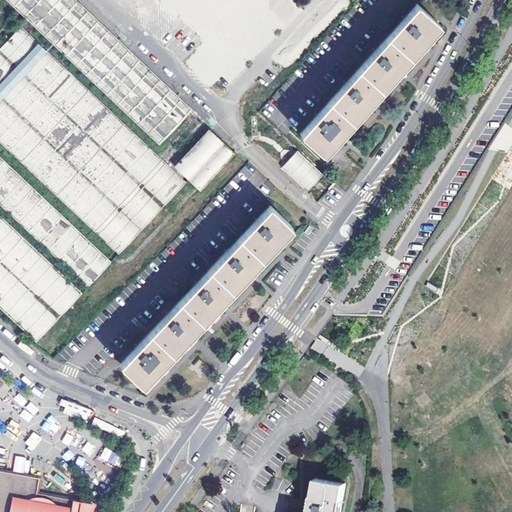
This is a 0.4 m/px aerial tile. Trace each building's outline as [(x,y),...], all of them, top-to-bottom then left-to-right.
[(160,142),(190,110),(74,0),(9,0),(19,9),(160,142)] [(172,0),(211,35),(188,60),(188,67),(207,85),(275,11),(274,0),(172,0)] [(286,72),(354,2),(352,0),(331,0),(273,60),(286,72)] [(302,134),(325,154),(340,138),(370,103),(399,71),(428,37),(439,24),(416,3),(302,134)] [(19,26),(0,47),(0,140),(119,253),(185,182),(19,26)] [(235,154),(209,129),(173,166),(200,191),(235,154)] [(0,157),(0,202),(88,286),(111,263),(0,157)] [(120,364),(142,385),(160,366),(182,344),(187,338),(221,303),(250,272),(279,242),(296,224),(273,203),(120,364)] [(0,216),(0,305),(37,340),(81,293),(0,216)] [(33,432),(24,443),(33,450),(41,438),(33,432)] [(113,466),(120,457),(106,447),(99,457),(113,466)] [(15,456),(12,471),(28,473),(30,458),(15,456)] [(65,506),(57,504),(46,502),(34,500),(28,499),(31,484),(23,483),(15,482),(17,474),(0,471),(0,511),(63,511),(64,511),(65,506)] [(72,511),(74,500),(37,494),(40,479),(17,474),(15,482),(23,483),(31,484),(28,499),(34,500),(46,502),(57,504),(65,506),(64,511),(63,511),(72,511)] [(339,511),(344,484),(314,479),(310,506),(309,511),(339,511)] [(87,502),(74,500),(72,511),(93,511),(94,511),(87,502)] [(87,502),(94,511),(98,505),(87,502)]
